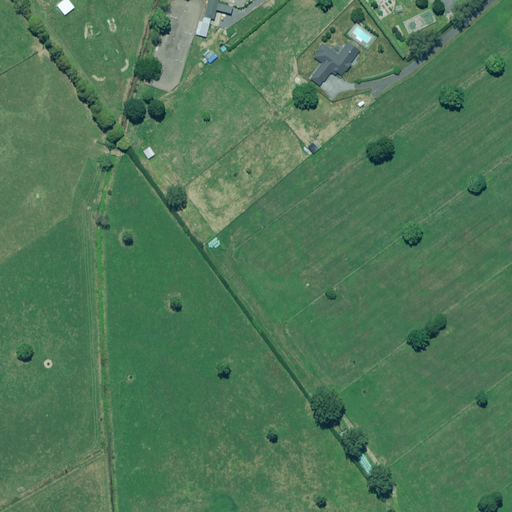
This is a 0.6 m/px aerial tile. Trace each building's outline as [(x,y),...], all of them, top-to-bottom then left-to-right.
[(222,14),(216,13),(219,0),(209,0),(206,17),(213,19),(212,25),(219,26),(222,14)] [(404,4),(396,7),(399,14),(406,11),(404,4)] [(367,22),(359,17),(356,22),(363,27),(367,22)] [(210,24),(204,22),(201,35),(207,37),(210,24)] [(346,70),(347,71),(352,64),(351,64),(361,51),(349,42),(340,54),(335,50),(335,49),(329,45),(328,47),(323,43),(318,50),(319,51),(315,57),(323,63),(311,79),(322,87),(334,70),(342,76),(346,70)] [(303,82),(303,80),(303,79),(302,78),(301,77),(300,76),(299,76),(298,76),(297,77),(296,78),(295,79),(295,80),(295,81),(295,82),(296,83),(297,84),(299,84),(300,84),(301,84),(302,83),(303,82)] [(324,147),(317,140),(309,147),(315,154),(324,147)] [(156,154),(151,147),(145,152),(150,159),(156,154)]
